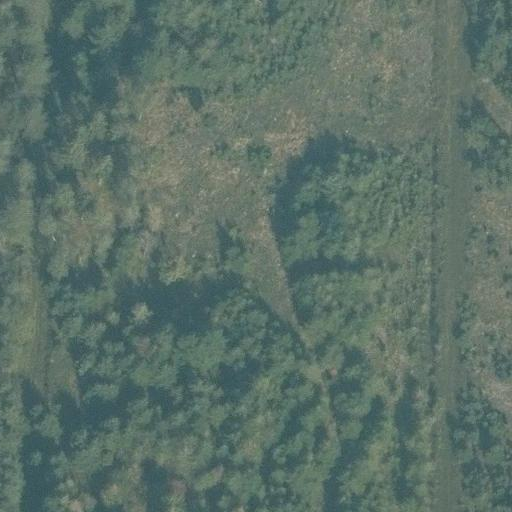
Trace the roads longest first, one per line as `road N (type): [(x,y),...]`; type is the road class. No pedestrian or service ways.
road 1 (track): [(35,0),(9,511)]
road 2 (track): [(434,511),(443,0)]
